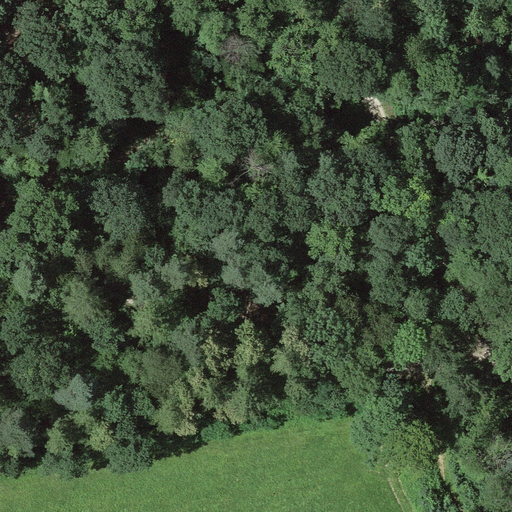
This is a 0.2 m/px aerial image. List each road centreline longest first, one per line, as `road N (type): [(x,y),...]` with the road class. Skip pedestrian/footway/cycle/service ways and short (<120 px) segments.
road 1 (track): [(0,249),(336,361),(511,354)]
road 2 (track): [(341,0),(487,357)]
